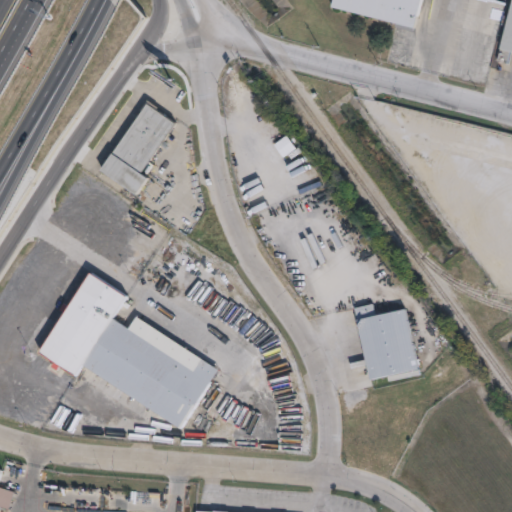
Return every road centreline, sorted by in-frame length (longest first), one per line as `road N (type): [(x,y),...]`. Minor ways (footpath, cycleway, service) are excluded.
road 1 (residential): [(333,464),(324,368),(241,217),(211,121),(205,41)]
road 2 (residential): [(421,511),(356,469),(333,464),(86,447),(0,422)]
road 3 (tertiary): [(205,41),(262,46),(511,110)]
road 4 (secondary): [(0,248),(108,94)]
road 5 (motorway): [(35,121),(102,0)]
